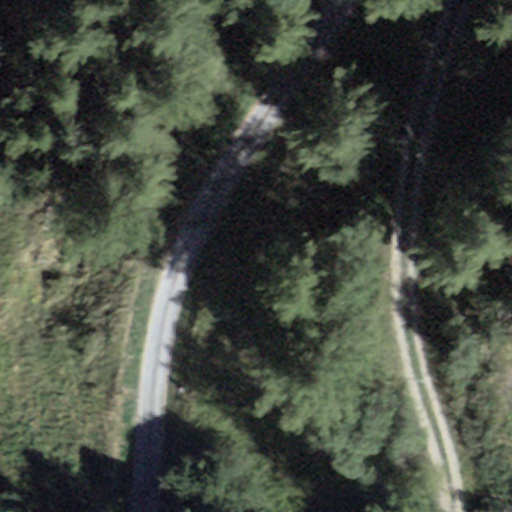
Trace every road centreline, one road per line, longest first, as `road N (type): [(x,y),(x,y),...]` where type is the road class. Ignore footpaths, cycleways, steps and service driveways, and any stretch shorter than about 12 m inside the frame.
road 1 (track): [(436,0),(431,85),(394,233),(430,414),(467,511)]
road 2 (track): [(182,313),(343,0)]
road 3 (track): [(244,0),(183,243),(182,313)]
road 4 (track): [(143,511),(182,313)]
